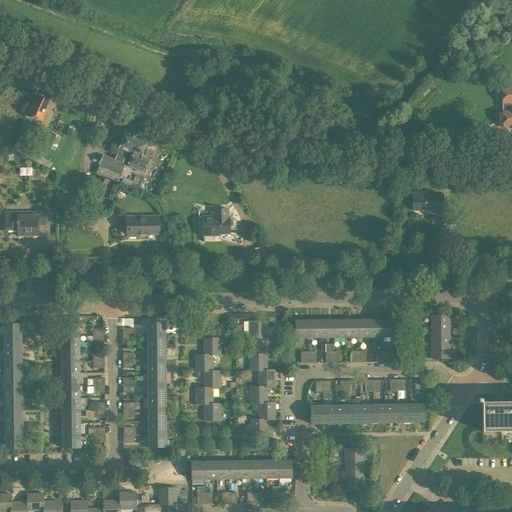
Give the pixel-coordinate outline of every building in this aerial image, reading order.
[(511,88),(501,89),(502,128),(511,128),(511,88)] [(42,122),(51,101),(35,94),(26,115),(42,122)] [(34,140),(39,127),(22,119),(18,128),(21,129),(19,134),(34,140)] [(67,130),(71,134),(76,129),(71,125),(67,130)] [(61,137),(51,133),(46,147),(55,150),(61,137)] [(127,151),(130,153),(136,137),(125,133),(119,148),(114,161),(102,156),(95,173),(118,182),(125,165),(122,163),(127,151)] [(130,153),(132,154),(127,166),(144,173),(149,160),(140,156),(146,142),(136,137),(130,153)] [(43,156),(16,142),(12,150),(39,164),(43,156)] [(143,178),(136,174),(131,187),(138,190),(143,178)] [(110,181),(99,176),(90,199),(101,204),(110,181)] [(421,196),(421,193),(412,193),(412,211),(432,210),(432,214),(442,214),(442,195),(421,196)] [(18,216),(18,213),(6,213),(6,231),(18,231),(18,237),(38,236),(38,225),(45,225),(45,209),(37,209),(37,216),(18,216)] [(228,233),(228,232),(228,228),(233,226),(232,221),(228,218),(227,218),(227,210),(221,210),(221,209),(219,209),(219,210),(213,210),(213,217),(202,217),(202,232),(203,232),(203,236),(214,236),(214,234),(228,233)] [(126,217),(127,232),(129,232),(129,237),(139,237),(139,235),(159,235),(159,232),(159,217),(126,217)] [(450,231),(450,219),(440,219),(440,231),(450,231)] [(430,315),(430,330),(450,330),(449,315),(430,315)] [(345,337),(345,319),(332,320),(333,337),(345,337)] [(358,337),(357,319),(345,319),(345,337),(358,337)] [(357,319),(358,337),(370,337),(370,319),(357,319)] [(370,319),(370,337),(382,336),(382,319),(370,319)] [(394,319),(382,319),(382,336),(395,336),(394,319)] [(295,338),(308,338),(308,320),(295,320),(295,338)] [(321,337),(320,320),(308,320),(308,338),(321,337)] [(333,337),(332,320),(320,320),(321,337),(333,337)] [(249,321),(249,338),(257,338),(262,338),(262,337),(266,337),(266,321),(249,321)] [(147,323),(147,335),(165,335),(165,323),(147,323)] [(4,324),(4,337),(22,337),(21,324),(4,324)] [(61,324),(61,336),(79,336),(79,324),(61,324)] [(431,344),(450,344),(450,330),(430,330),(431,344)] [(165,335),(147,335),(147,348),(165,348),(165,335)] [(61,349),(79,348),(79,336),(61,336),(61,349)] [(22,337),(4,337),(4,350),(22,350),(22,337)] [(262,338),(257,338),(257,354),(262,354),(266,354),(274,354),(274,337),(266,337),(262,337),(262,338)] [(220,338),(203,338),(203,355),(208,355),(212,355),(220,355),(220,338)] [(450,358),(450,344),(431,344),(431,358),(450,358)] [(61,361),(79,361),(79,348),(61,349),(61,361)] [(165,348),(147,348),(148,360),(165,360),(165,348)] [(22,350),(4,350),(4,362),(22,362),(22,350)] [(389,350),(381,350),(381,362),(390,362),(389,350)] [(262,370),(266,370),(266,354),(262,354),(257,354),(249,354),(249,371),(258,371),(262,371),(262,370)] [(208,371),(212,371),(212,355),(208,355),(203,355),(195,355),(195,371),(203,371),(208,371)] [(165,360),(148,360),(148,373),(165,372),(165,360)] [(79,361),(61,361),(61,374),(79,374),(79,361)] [(22,362),(4,362),(4,374),(22,374),(22,362)] [(262,371),(258,371),(258,386),(262,386),(262,387),(267,387),(274,387),(274,370),(266,370),(262,370),(262,371)] [(208,371),(203,371),(203,387),(208,387),(212,387),(220,387),(220,371),(212,371),(208,371)] [(148,385),(165,385),(165,372),(148,373),(148,385)] [(4,387),(22,387),(22,374),(4,374),(4,387)] [(79,374),(61,374),(61,386),(79,386),(79,374)] [(414,390),(422,390),(421,379),(414,379),(414,390)] [(148,397),(165,397),(165,385),(148,385),(148,397)] [(79,386),(61,386),(62,398),(79,398),(79,386)] [(262,403),(267,403),(267,387),(262,387),(262,386),(258,386),(250,387),(250,404),(258,404),(262,404),(262,403)] [(5,399),(22,399),(22,387),(4,387),(5,399)] [(208,403),(212,403),(212,387),(208,387),(203,387),(195,387),(195,404),(203,404),(208,404),(208,403)] [(148,410),(165,410),(165,397),(148,397),(148,410)] [(79,398),(62,398),(62,411),(79,411),(79,398)] [(5,411),(22,411),(22,399),(5,399),(5,411)] [(511,401),(482,402),(482,431),(511,430),(511,401)] [(262,404),(258,404),(258,419),(262,419),(267,419),(275,419),(275,402),(267,403),(262,403),(262,404)] [(220,403),(212,403),(208,403),(208,404),(203,404),(203,420),(220,420),(220,403)] [(372,405),(373,422),(385,422),(385,404),(372,405)] [(385,404),(385,422),(397,422),(397,404),(385,404)] [(397,404),(397,422),(410,422),(409,404),(397,404)] [(422,404),(409,404),(410,422),(422,422),(422,404)] [(323,406),(323,423),(336,423),(335,405),(323,406)] [(335,405),(336,423),(348,423),(348,405),(335,405)] [(348,405),(348,423),(360,423),(360,405),(348,405)] [(360,405),(360,423),(373,422),(372,405),(360,405)] [(310,424),(323,423),(323,406),(310,406),(310,424)] [(148,422),(166,422),(165,410),(148,410),(148,422)] [(5,424),(22,423),(22,411),(5,411),(5,424)] [(79,411),(62,411),(62,423),(80,423),(79,411)] [(250,436),(267,436),(267,419),(262,419),(258,419),(250,419),(250,436)] [(148,435),(166,435),(166,422),(148,422),(148,435)] [(5,436),(23,436),(22,423),(5,424),(5,436)] [(80,423),(62,423),(62,436),(80,435),(80,423)] [(80,448),(80,435),(62,436),(62,448),(80,448)] [(166,447),(166,435),(148,435),(148,447),(166,447)] [(23,449),(23,436),(5,436),(5,449),(23,449)] [(344,448),(344,463),(363,462),(363,448),(344,448)] [(266,478),(266,460),(253,461),(253,478),(266,478)] [(278,478),(278,460),(266,460),(266,478),(278,478)] [(291,460),(278,460),(278,478),(291,478),(291,460)] [(191,479),(204,479),(204,461),(191,462),(191,479)] [(216,479),(216,461),(204,461),(204,479),(216,479)] [(229,479),(229,461),(216,461),(216,479),(229,479)] [(241,479),(241,461),(229,461),(229,479),(241,479)] [(253,478),(253,461),(241,461),(241,479),(253,478)] [(344,477),(363,477),(363,462),(344,463),(344,476),(344,477)] [(364,491),(363,477),(344,477),(344,491),(364,491)] [(176,505),(176,504),(176,488),(159,488),(160,505),(168,505),(176,505)] [(119,492),(119,501),(119,510),(120,510),(136,509),(136,492),(119,492)] [(0,494),(0,511),(11,511),(11,502),(11,494),(0,494)] [(27,494),(27,502),(27,511),(28,511),(44,511),(43,502),(44,502),(44,494),(27,494)] [(43,502),(44,511),(43,511),(60,511),(60,501),(44,502),(43,502)] [(86,511),(87,509),(87,501),(70,501),(70,511),(86,511)] [(103,511),(119,511),(120,510),(119,510),(119,501),(103,501),(103,509),(103,511)] [(27,502),(11,502),(11,511),(10,511),(28,511),(27,511),(27,502)]
